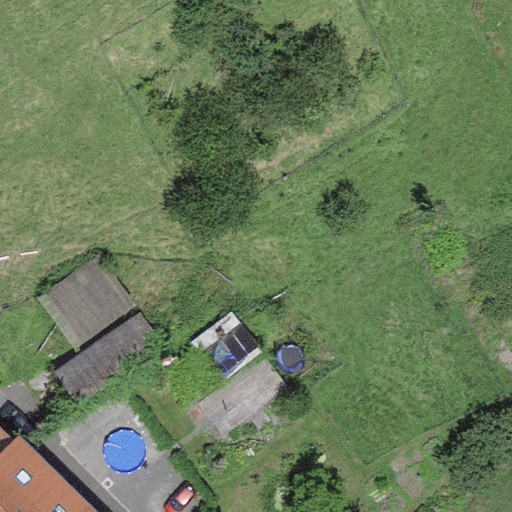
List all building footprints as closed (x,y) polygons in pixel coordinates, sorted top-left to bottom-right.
[(42,293),(77,346),(138,305),(103,253),(42,293)] [(197,337),(222,374),(262,347),(238,310),(197,337)] [(197,397),(221,378),(195,346),(172,365),(197,397)] [(202,398),(227,431),(291,383),(265,349),(202,398)] [(97,511),(18,433),(0,451),(0,511),(97,511)]
